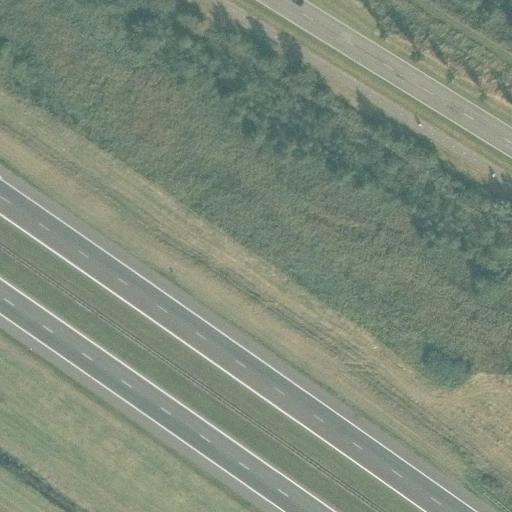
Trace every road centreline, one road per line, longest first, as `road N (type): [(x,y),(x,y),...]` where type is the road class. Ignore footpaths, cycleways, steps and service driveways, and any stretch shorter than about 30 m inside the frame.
road 1 (motorway): [(447,511),(0,199)]
road 2 (motorway): [(0,304),(300,511)]
road 3 (tertiary): [(511,144),(278,0)]
